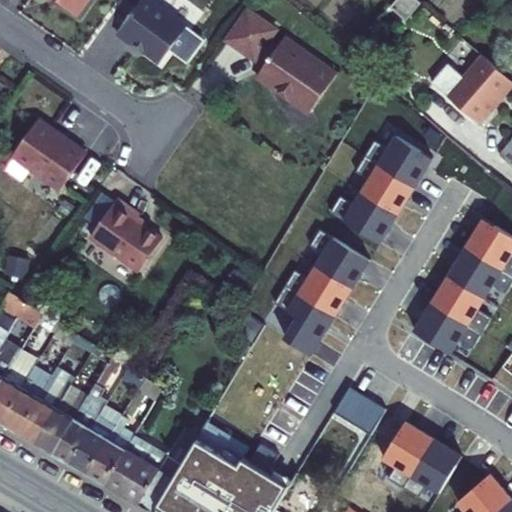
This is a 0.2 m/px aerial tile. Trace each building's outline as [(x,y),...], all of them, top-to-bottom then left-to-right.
[(54,0),(78,17),(90,0),(54,0)] [(150,0),(143,0),(118,35),(133,46),(134,44),(162,65),(189,28),(150,0)] [(260,22),(246,12),(224,41),(238,51),(260,22)] [(260,22),(238,51),(253,63),(259,56),(267,62),(257,76),(306,113),(333,78),(283,41),(275,52),(266,45),(275,34),(260,22)] [(511,84),(511,80),(483,57),(447,96),(478,123),(511,84)] [(61,191),(88,154),(65,138),(63,141),(53,134),(52,128),(40,120),(13,157),(61,191)] [(375,140),(365,156),(415,186),(432,158),(396,135),(388,148),(375,140)] [(511,136),(497,154),(511,165),(511,136)] [(397,214),(415,186),(365,156),(355,171),(369,179),(361,191),(397,214)] [(104,191),(87,215),(99,224),(116,201),(104,191)] [(380,243),(397,214),(361,191),(354,204),(340,195),(330,212),(380,243)] [(116,201),(91,236),(140,271),(163,238),(137,219),(141,214),(118,198),(116,201)] [(511,236),(483,218),(465,247),(511,275),(511,254),(511,252),(511,236)] [(315,266),(352,288),(369,260),(319,229),(310,245),(323,253),(315,266)] [(505,293),(511,282),(511,275),(465,247),(448,275),(484,297),(492,285),(505,293)] [(294,269),(285,285),(334,316),(352,288),(315,266),(308,278),(294,269)] [(477,309),(484,297),(448,275),(431,303),(481,333),(490,318),(477,309)] [(312,352),(334,316),(285,285),(275,301),(289,309),(276,330),(312,352)] [(33,328),(38,322),(44,312),(9,290),(0,305),(0,383),(21,350),(4,339),(17,318),(33,328)] [(471,349),(481,333),(431,303),(413,331),(449,353),(457,340),(471,349)] [(61,323),(44,312),(38,322),(55,332),(61,323)] [(70,347),(73,342),(78,334),(61,323),(55,332),(53,336),(62,342),(70,347)] [(30,348),(36,338),(30,334),(24,345),(30,348)] [(94,344),(78,334),(73,342),(89,353),(94,344)] [(58,367),(70,347),(62,342),(49,362),(58,367)] [(21,350),(0,383),(0,420),(1,421),(29,375),(34,366),(23,359),(30,348),(24,345),(21,350)] [(116,369),(121,361),(112,355),(99,376),(53,452),(70,462),(104,406),(108,400),(100,396),(104,388),(103,387),(114,368),(116,369)] [(52,377),(58,367),(49,362),(44,372),(34,366),(29,375),(1,421),(18,431),(52,377)] [(128,366),(120,379),(137,390),(146,376),(128,366)] [(53,452),(99,376),(87,370),(76,390),(69,385),(68,388),(36,442),(53,452)] [(146,376),(137,390),(155,400),(163,387),(146,376)] [(18,431),(36,442),(68,388),(52,377),(18,431)] [(370,434),(386,409),(350,386),(334,412),(370,434)] [(121,416),(104,406),(70,462),(87,472),(121,416)] [(121,416),(87,472),(104,482),(133,435),(121,428),(127,419),(121,416)] [(402,487),(433,438),(404,420),(382,457),(394,465),(387,478),(402,487)] [(196,438),(197,436),(184,428),(168,456),(133,435),(104,482),(152,511),(196,438)] [(272,511),(274,509),(289,485),(243,457),(239,464),(196,438),(152,511),(153,511),(272,511)] [(461,455),(433,438),(402,487),(418,497),(426,484),(438,492),(461,455)] [(494,511),(511,498),(489,473),(456,501),(465,511),(494,511)] [(511,511),(511,499),(511,498),(494,511),(511,511)]
